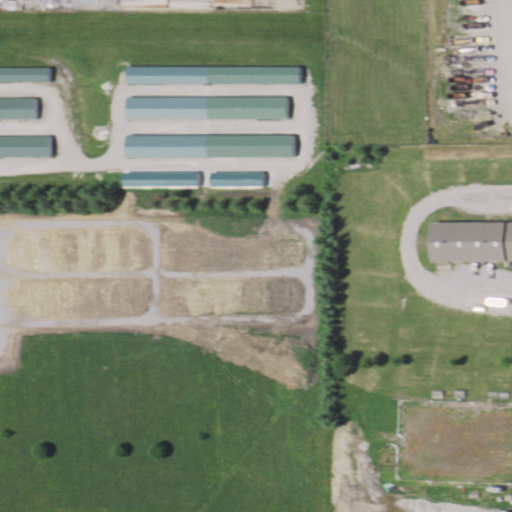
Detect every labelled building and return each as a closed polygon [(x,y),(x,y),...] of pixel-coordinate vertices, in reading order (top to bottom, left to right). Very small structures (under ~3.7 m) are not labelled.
[(0,82),(0,67),(54,67),(54,82),(0,82)] [(127,67),(303,68),(303,84),(127,83),(127,67)] [(129,98),(290,97),(290,117),(129,117),(129,98)] [(0,99),(38,99),(38,118),(0,118),(0,99)] [(129,136),(290,136),(290,155),(129,156),(129,136)] [(0,138),(52,138),(52,155),(0,155),(0,138)] [(431,221),(511,220),(511,261),(432,262),(431,221)]
